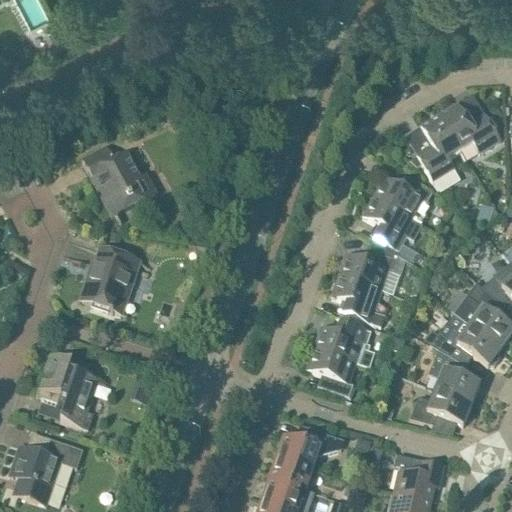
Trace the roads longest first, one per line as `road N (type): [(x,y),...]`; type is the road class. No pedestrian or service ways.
road 1 (residential): [(258,394),(281,329),(294,321),(358,138),(458,78),(511,76)]
road 2 (secondary): [(204,379),(316,59)]
road 3 (residential): [(488,458),(270,397)]
road 4 (secondary): [(159,511),(204,379)]
road 5 (residential): [(30,325),(55,245),(29,198)]
road 6 (residential): [(270,397),(232,511)]
